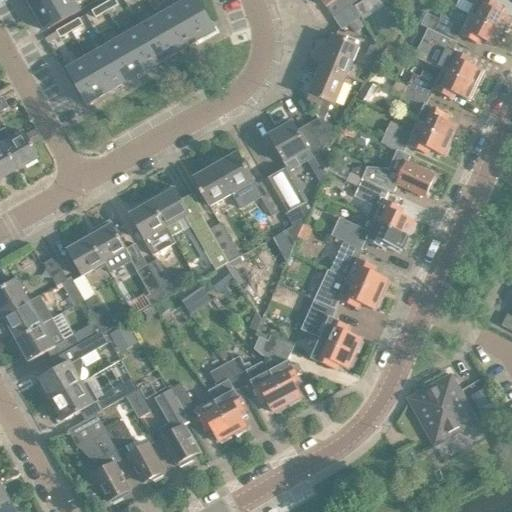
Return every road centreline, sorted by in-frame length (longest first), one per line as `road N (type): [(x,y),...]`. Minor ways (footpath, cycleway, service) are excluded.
road 1 (residential): [(215,511),(349,436),(372,414),(511,116)]
road 2 (residential): [(79,183),(246,89),(261,60),(263,32),(252,0)]
road 3 (residential): [(79,183),(0,50)]
road 4 (residential): [(67,511),(0,399)]
